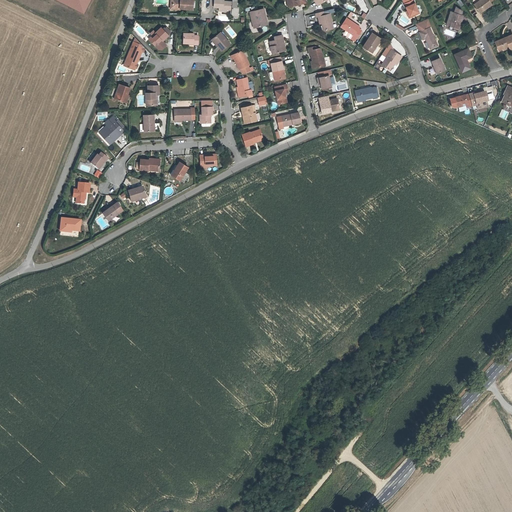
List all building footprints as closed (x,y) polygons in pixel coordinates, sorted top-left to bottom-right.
[(58,0),(84,12),(89,0),(58,0)] [(192,9),(192,0),(183,0),(184,1),(180,0),(170,0),(170,4),(174,4),(174,8),(192,9)] [(237,7),(237,2),(236,0),(232,0),(233,2),(224,1),(223,0),(214,0),(214,7),(219,7),(223,7),(223,9),(227,9),(232,10),(232,15),(238,15),(238,7),(237,7)] [(420,13),(413,0),(403,0),(408,11),(411,17),(420,13)] [(490,2),(492,0),(480,0),(479,0),(472,0),(475,4),(474,4),(480,12),(492,4),(490,2)] [(466,22),(467,18),(463,17),(463,15),(461,15),(462,11),(456,7),(455,13),(453,12),(449,26),(459,29),(462,21),(466,22)] [(268,25),(265,15),(264,16),(262,9),(250,12),(254,28),(268,25)] [(330,13),(329,10),(316,13),(317,17),(318,17),(320,24),(323,23),(324,31),(334,28),(330,13)] [(359,28),(360,27),(347,18),(341,27),(346,30),(354,35),(352,39),(355,41),(362,30),(359,28)] [(418,26),(427,22),(430,27),(431,27),(428,19),(416,25),(419,32),(421,31),(418,26)] [(430,27),(427,22),(418,26),(421,31),(419,32),(423,40),(426,39),(430,49),(438,45),(430,27)] [(162,41),(168,35),(163,30),(161,27),(156,32),(152,36),(149,39),(155,45),(161,39),(162,40),(162,41)] [(354,35),(346,30),(343,34),(351,39),(352,39),(354,35)] [(222,50),(230,44),(220,32),(212,39),(217,45),(222,50)] [(198,44),(198,36),(193,35),(193,33),(183,33),(183,43),(189,43),(193,43),(193,44),(198,44)] [(372,53),(382,39),(372,33),(363,47),(372,53)] [(511,47),(511,34),(495,42),(498,50),(503,48),(508,46),(509,47),(510,49),(511,47)] [(284,51),(281,39),(283,39),(282,35),(274,36),(275,40),(269,41),(272,53),(284,51)] [(138,61),(142,51),(138,50),(140,46),(137,43),(133,42),(124,65),(132,68),(135,60),(138,61)] [(402,56),(395,52),(390,42),(382,54),(386,57),(382,64),(389,69),(394,62),(395,63),(397,64),(402,56)] [(323,58),(322,53),(321,49),(319,48),(313,50),(312,47),(308,48),(310,55),(311,54),(313,61),(315,68),(326,65),(324,58),(323,58)] [(472,57),(468,48),(454,54),(458,63),(472,57)] [(249,65),(242,50),(230,56),(232,59),(234,59),(239,70),(240,69),(242,74),(251,71),(248,65),(249,65)] [(283,69),(281,57),(270,59),(274,80),(284,78),(282,69),(283,69)] [(445,70),(440,57),(432,61),(437,73),(445,70)] [(459,66),(473,60),(472,57),(458,63),(459,66)] [(331,86),(329,75),(317,78),(318,82),(320,81),(321,84),(322,88),(331,86)] [(250,90),(248,82),(247,77),(236,80),(238,87),(239,92),(241,92),(242,96),(246,96),(252,94),(251,90),(250,90)] [(127,95),(130,88),(119,84),(114,98),(124,102),(127,95)] [(286,97),(285,93),(284,89),(287,88),(287,84),(274,87),(278,104),(285,102),(284,98),(286,97)] [(155,105),(155,95),(157,94),(159,94),(158,85),(148,86),(148,93),(146,93),(146,105),(155,105)] [(511,105),(511,103),(511,88),(507,86),(504,95),(505,95),(501,102),(506,104),(507,103),(511,105)] [(375,88),(375,87),(371,88),(371,87),(355,91),(357,101),(373,97),(373,98),(378,98),(377,97),(375,88)] [(469,94),(472,106),(476,105),(476,104),(487,101),(485,92),(481,93),(474,95),(473,93),(469,94)] [(467,107),(472,106),(469,94),(455,98),(457,107),(466,105),(467,107)] [(267,103),(265,96),(258,97),(259,105),(267,103)] [(339,108),(337,98),(329,100),(329,102),(320,104),(322,113),(331,111),(331,109),(339,108)] [(212,114),(212,106),(211,106),(211,100),(202,100),(202,114),(200,114),(200,123),(211,123),(210,115),(212,114)] [(257,120),(255,112),(256,112),(254,105),(251,106),(251,105),(241,107),(243,115),(245,115),(246,123),(257,120)] [(195,119),(195,108),(190,108),(190,109),(174,110),(174,120),(181,120),(191,120),(191,119),(195,119)] [(301,122),(298,112),(281,116),(283,125),(292,123),(293,124),(301,122)] [(154,131),(154,123),(154,114),(143,115),(144,124),(144,131),(154,131)] [(108,142),(122,129),(122,128),(115,121),(117,120),(114,116),(109,120),(105,123),(106,125),(108,127),(101,134),(108,142)] [(124,126),(117,120),(115,121),(122,128),(124,126)] [(101,134),(108,127),(106,125),(99,132),(101,134)] [(110,145),(125,131),(122,129),(108,142),(110,145)] [(253,141),(262,138),(260,129),(250,132),(242,134),(246,146),(254,143),(253,142),(253,141)] [(90,163),(97,154),(96,153),(89,162),(90,163)] [(105,161),(108,158),(101,153),(98,156),(97,154),(90,163),(98,169),(104,160),(105,161)] [(217,165),(216,154),(199,155),(200,166),(210,166),(217,165)] [(159,170),(160,159),(149,158),(149,160),(140,159),(140,163),(140,166),(139,169),(148,170),(148,169),(159,170)] [(185,172),(188,167),(179,162),(177,165),(174,170),(175,171),(172,175),(180,180),(183,174),(185,172)] [(88,193),(89,184),(78,183),(78,190),(73,190),(73,194),(77,195),(77,197),(76,203),(83,204),(84,199),(84,192),(86,193),(88,193)] [(146,197),(142,187),(128,191),(131,201),(146,197)] [(108,221),(123,211),(116,202),(111,206),(111,207),(107,210),(102,213),(108,221)] [(79,231),(80,220),(61,218),(60,231),(71,232),(71,230),(79,231)]
